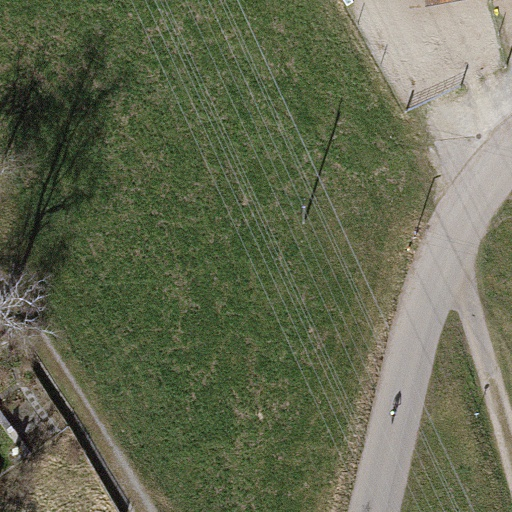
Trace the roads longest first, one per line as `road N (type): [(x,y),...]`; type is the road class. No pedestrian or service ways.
road 1 (unclassified): [(374,511),(415,328),(436,271),(473,198),(511,155)]
road 2 (track): [(142,511),(0,293)]
road 3 (track): [(511,456),(469,300),(436,271)]
